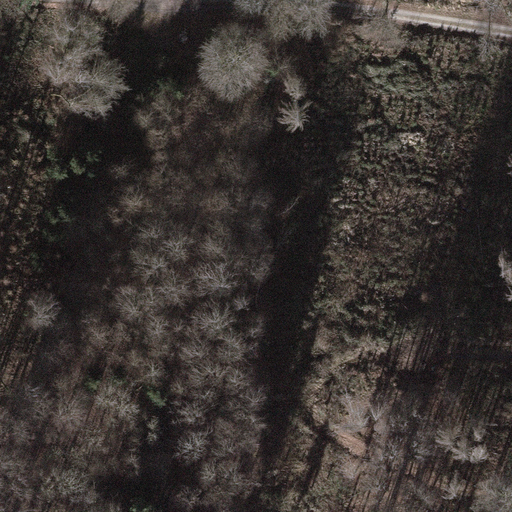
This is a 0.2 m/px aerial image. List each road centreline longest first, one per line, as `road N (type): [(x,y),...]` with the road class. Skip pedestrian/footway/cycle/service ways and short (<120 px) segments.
road 1 (track): [(511,352),(423,351),(324,373),(307,414),(356,460),(511,502)]
road 2 (track): [(511,32),(220,0)]
